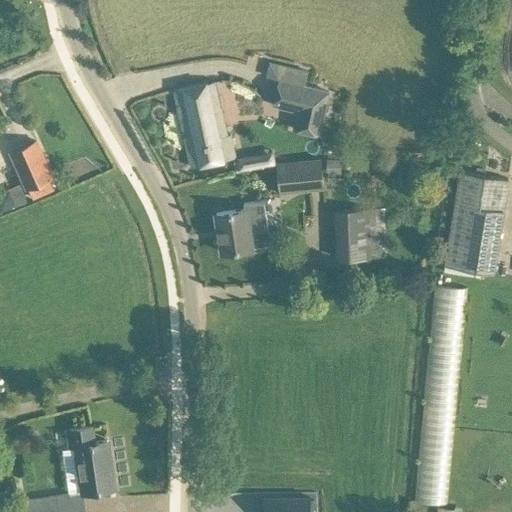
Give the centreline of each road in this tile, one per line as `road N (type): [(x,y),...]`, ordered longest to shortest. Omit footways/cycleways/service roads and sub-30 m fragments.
road 1 (unclassified): [(194,511),(195,352),(185,256),(84,60),(63,0)]
road 2 (unclassified): [(467,159),(481,0)]
